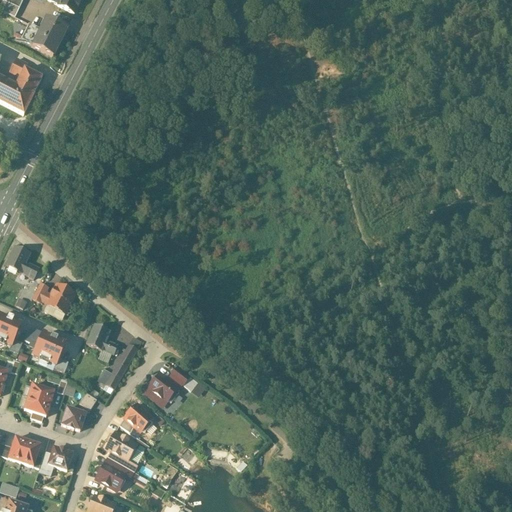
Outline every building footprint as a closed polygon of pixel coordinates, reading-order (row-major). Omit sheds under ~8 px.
[(17,0),(0,0),(0,12),(14,19),(22,2),(17,0)] [(80,0),(60,0),(57,7),(73,15),(80,0)] [(66,30),(46,20),(41,30),(39,29),(38,31),(36,31),(29,46),(32,47),(32,48),(52,58),(66,30)] [(0,81),(0,105),(23,117),(32,98),(41,81),(24,72),(27,67),(16,62),(8,77),(18,83),(15,89),(0,81)] [(20,276),(25,265),(29,257),(14,250),(5,269),(20,276)] [(25,265),(20,276),(33,282),(38,271),(25,265)] [(39,286),(31,301),(40,305),(47,290),(39,286)] [(74,297),(56,288),(47,307),(65,316),(74,297)] [(6,322),(0,319),(0,349),(10,354),(21,329),(13,325),(14,323),(7,320),(6,322)] [(109,334),(93,328),(85,347),(101,354),(101,353),(113,357),(117,347),(106,343),(109,334)] [(31,346),(34,334),(27,332),(24,344),(31,346)] [(50,342),(40,338),(29,361),(56,373),(66,349),(56,345),(57,342),(51,339),(50,342)] [(111,377),(105,387),(114,392),(137,352),(129,347),(111,377)] [(17,360),(26,364),(28,357),(20,354),(17,360)] [(189,379),(177,369),(169,379),(182,389),(189,379)] [(111,377),(104,372),(98,383),(105,387),(111,377)] [(175,388),(160,376),(148,391),(148,392),(154,396),(163,403),(165,401),(170,405),(178,394),(173,390),(175,388)] [(56,393),(63,395),(67,384),(49,377),(48,382),(58,386),(56,393)] [(29,390),(21,414),(44,421),(52,397),(29,390)] [(154,396),(148,392),(144,396),(150,401),(154,396)] [(79,406),(90,411),(95,401),(85,395),(79,406)] [(151,419),(136,407),(123,421),(133,430),(138,434),(141,431),(144,434),(152,426),(148,422),(151,419)] [(85,417),(66,411),(61,428),(66,429),(66,430),(73,432),(79,434),(85,417)] [(133,430),(123,421),(118,428),(130,436),(133,431),(133,430)] [(134,446),(115,435),(105,452),(110,455),(96,482),(101,485),(101,486),(115,494),(117,490),(120,492),(125,483),(122,481),(124,477),(131,481),(137,469),(125,462),(127,459),(131,462),(136,453),(132,450),(134,446)] [(39,448),(15,440),(11,450),(8,462),(33,470),(36,459),(39,448)] [(8,462),(11,450),(5,448),(1,460),(8,462)] [(66,454),(59,452),(53,451),(51,456),(47,468),(66,474),(66,472),(68,467),(72,457),(66,455),(66,454)] [(42,460),(39,471),(45,473),(47,468),(51,456),(44,454),(42,460)] [(42,460),(36,459),(33,470),(38,472),(39,471),(42,460)] [(0,489),(0,495),(15,500),(18,489),(1,484),(0,489)] [(113,506),(94,498),(88,511),(113,511),(112,510),(113,506)]
